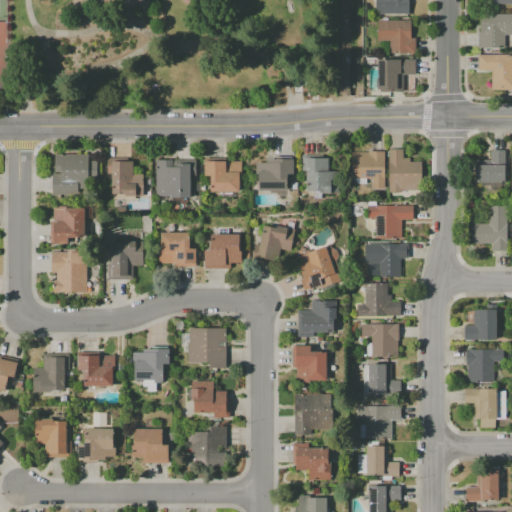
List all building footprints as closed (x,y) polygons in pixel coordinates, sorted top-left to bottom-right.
[(376,13),(376,0),(408,0),(408,13),(376,13)] [(479,14),(511,14),(511,35),(504,35),(504,46),(479,46),(479,14)] [(378,21),(411,21),(411,38),(415,38),(415,53),(391,53),(391,41),(377,41),(378,21)] [(511,89),(491,89),(491,70),(478,70),(478,55),(511,55),(511,89)] [(377,59),(415,60),(415,75),(403,75),(403,91),(377,91),(377,59)] [(389,192),(389,149),(402,149),(402,158),(409,158),(409,162),(420,162),(420,189),(401,189),(401,192),(389,192)] [(352,152),(368,152),(368,151),(385,151),(385,187),(372,187),(372,179),(351,178),(352,152)] [(475,182),(475,160),(491,160),(491,151),(505,151),(505,182),(475,182)] [(55,155),(88,155),(88,194),(52,193),(53,173),(55,173),(55,155)] [(307,158),(339,158),(339,193),(320,193),(320,190),(306,190),(307,158)] [(256,162),(266,162),(266,159),(294,160),(293,173),(289,173),(289,190),(258,189),(258,174),(256,174),(256,162)] [(155,160),(190,160),(190,198),(169,198),(169,196),(155,196),(155,160)] [(112,194),(112,161),(133,162),(133,174),(143,174),(142,196),(112,194)] [(204,161),(241,161),(241,174),(240,174),(240,191),(210,191),(210,175),(204,175),(204,161)] [(51,245),(51,222),(53,222),(53,206),(64,207),(64,208),(84,208),(83,245),(51,245)] [(367,206),(414,206),(414,219),(402,218),(402,238),(374,238),(375,218),(367,218),(367,206)] [(506,206),(505,250),(492,250),(492,243),(471,243),(471,223),(488,223),(488,206),(506,206)] [(257,261),(264,225),(276,228),(277,226),(295,229),(287,267),(257,261)] [(161,232),(190,232),(190,248),(195,248),(195,266),(174,266),(174,263),(159,263),(159,250),(161,250),(161,232)] [(204,268),(204,250),(210,250),(210,234),(240,234),(240,263),(230,263),(230,268),(204,268)] [(107,279),(107,263),(111,263),(111,243),(125,243),(125,240),(136,240),(136,252),(143,252),(143,266),(133,265),(133,279),(107,279)] [(365,244),(408,244),(408,258),(400,258),(400,277),(380,277),(380,275),(368,275),(367,263),(365,263),(365,244)] [(335,273),(320,279),(321,284),(305,290),(301,279),(304,278),(299,264),(302,263),(299,255),(330,245),(331,248),(336,250),(338,256),(336,261),(337,267),(334,269),(335,273)] [(86,292),(54,292),(54,280),(56,280),(56,271),(51,271),(52,251),(86,251),(86,292)] [(358,316),(358,303),(364,303),(364,283),(388,283),(388,295),(391,295),(391,301),(399,301),(399,316),(358,316)] [(297,336),(297,312),(311,311),(311,301),(325,301),(325,307),(336,307),(336,318),(333,318),(333,331),(314,331),(314,336),(297,336)] [(496,339),(465,340),(465,326),(474,326),(474,309),(496,309),(496,339)] [(361,324),(399,324),(399,340),(398,340),(398,356),(372,356),(372,336),(362,336),(361,324)] [(189,328),(224,328),(224,336),(226,336),(226,368),(210,368),(210,363),(188,363),(188,342),(189,342),(189,328)] [(326,379),(308,380),(308,382),(296,382),(296,367),(293,367),(293,346),(310,346),(310,352),(325,352),(326,379)] [(133,352),(143,352),(143,349),(168,349),(168,368),(163,368),(163,381),(135,381),(135,360),(133,360),(133,352)] [(467,382),(467,349),(505,349),(505,382),(467,382)] [(43,354),(68,354),(68,370),(64,370),(64,390),(51,390),(51,392),(33,392),(33,381),(35,381),(35,367),(43,367),(43,354)] [(78,356),(114,356),(114,368),(113,368),(113,387),(84,387),(84,370),(78,370),(78,356)] [(0,390),(0,359),(18,362),(15,378),(8,376),(5,391),(0,390)] [(368,364),(389,364),(390,394),(368,394),(368,364)] [(193,413),(193,381),(213,381),(213,391),(226,391),(226,396),(229,396),(229,417),(213,417),(213,413),(193,413)] [(464,389),(496,389),(496,391),(505,391),(506,419),(473,420),(473,403),(464,403),(464,389)] [(294,394),(333,394),(333,434),(294,434),(294,394)] [(358,406),(401,406),(401,420),(391,420),(391,438),(365,439),(365,418),(358,418),(358,406)] [(72,456),(45,456),(45,443),(35,443),(35,419),(53,419),(53,421),(67,421),(67,442),(72,442),(72,456)] [(189,432),(210,432),(210,427),(226,427),(226,462),(189,462),(189,432)] [(79,460),(79,445),(84,445),(84,429),(113,429),(113,445),(115,445),(115,457),(104,457),(104,460),(79,460)] [(134,429),(162,429),(162,445),(168,445),(168,463),(143,463),(143,458),(134,458),(134,452),(132,452),(132,446),(134,446),(134,429)] [(293,443),(308,443),(308,448),(328,448),(328,461),(330,461),(330,479),(308,479),(308,469),(296,470),(296,464),(293,464),(293,443)] [(366,446),(387,446),(387,462),(398,462),(398,477),(384,477),(384,475),(367,475),(366,446)] [(499,499),(481,499),(481,501),(466,501),(466,487),(477,487),(477,471),(499,470),(499,499)] [(369,511),(369,486),(400,486),(400,500),(391,500),(391,511),(369,511)] [(327,498),(327,511),(296,511),(296,506),(298,506),(298,495),(309,495),(309,498),(327,498)]
